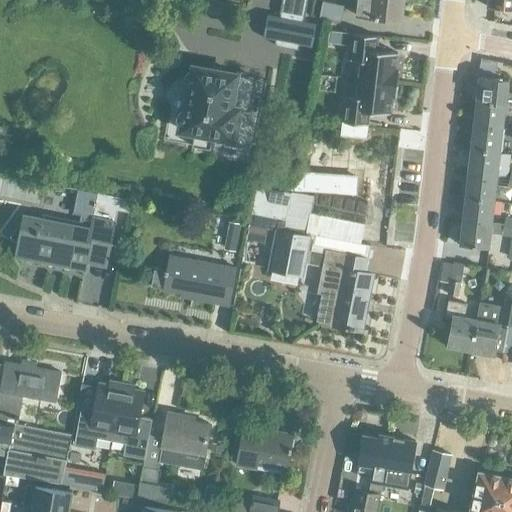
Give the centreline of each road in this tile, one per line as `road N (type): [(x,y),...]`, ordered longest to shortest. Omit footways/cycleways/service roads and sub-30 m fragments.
road 1 (unclassified): [(398,385),(449,33)]
road 2 (unclassified): [(342,377),(0,307)]
road 3 (residential): [(315,511),(342,377)]
